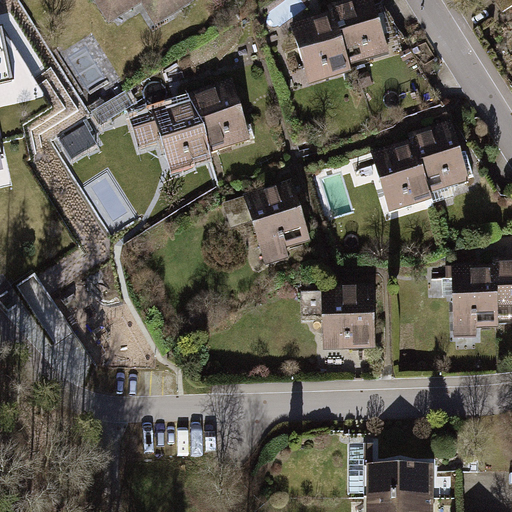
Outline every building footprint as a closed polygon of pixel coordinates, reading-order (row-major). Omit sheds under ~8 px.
[(196,0),(90,0),(109,30),(141,11),(154,32),(199,5),(196,0)] [(334,17),(293,28),(309,89),(354,77),(352,67),(391,57),(375,0),(352,0),(331,6),(334,17)] [(511,0),(492,0),(502,15),(511,8),(511,0)] [(1,25),(0,25),(0,154),(2,154),(0,144),(0,82),(14,80),(1,25)] [(194,103),(150,115),(167,178),(215,166),(212,155),(253,145),(236,82),(191,94),(194,103)] [(411,143),(370,154),(387,218),(432,206),(430,197),(476,185),(459,122),(409,136),(411,143)] [(298,185),(245,199),(264,272),(293,265),(290,255),(315,248),(298,185)] [(494,270),(455,270),(456,337),(478,336),(478,327),(501,327),(501,318),(511,318),(511,259),(494,260),(494,270)] [(377,281),(325,282),(326,347),(378,346),(377,281)] [(349,493),(366,493),(366,465),(366,459),(349,459),(349,493)] [(373,465),(366,465),(366,493),(365,511),(433,511),(434,465),(399,465),(373,465)]
